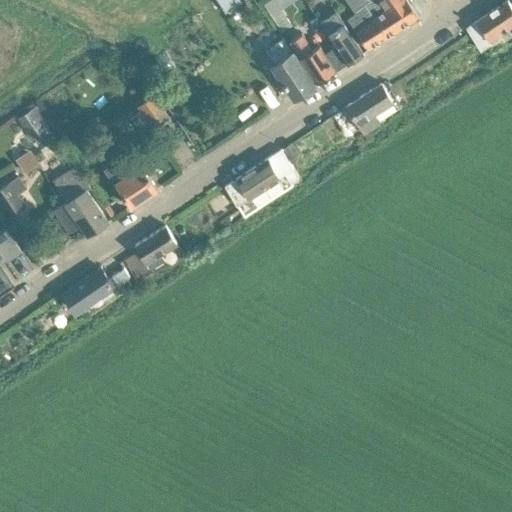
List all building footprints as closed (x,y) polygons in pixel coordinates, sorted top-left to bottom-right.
[(215,0),(225,13),(241,1),(239,0),(215,0)] [(290,23),(275,0),(267,0),(263,3),(280,29),(290,23)] [(419,16),(408,0),(348,0),(355,11),(348,16),(358,31),(369,48),(419,16)] [(477,20),(466,27),(475,41),(480,49),(491,42),(502,34),(504,37),(511,33),(507,27),(511,23),(511,5),(508,0),(500,0),(475,17),(477,20)] [(321,21),(337,45),(348,63),(364,53),(336,11),(321,21)] [(348,63),(337,45),(325,53),(319,44),(312,48),(302,33),(290,40),(318,83),(348,63)] [(283,37),(264,50),(274,64),(273,65),(294,98),(314,85),(283,37)] [(399,68),(404,78),(421,71),(417,61),(399,68)] [(382,82),(349,103),(360,120),(363,125),(365,129),(374,123),(379,120),(373,111),(393,99),(382,82)] [(397,109),(415,98),(410,91),(393,103),(397,109)] [(154,127),(170,116),(154,93),(138,105),(154,127)] [(25,126),(42,114),(36,105),(18,117),(25,126)] [(236,130),(249,122),(243,113),(230,121),(236,130)] [(292,141),(282,147),(291,160),(300,154),(292,141)] [(299,176),(281,147),(225,183),(237,201),(284,171),(291,181),(299,176)] [(158,189),(147,172),(141,163),(115,181),(131,206),(158,189)] [(66,202),(55,209),(71,232),(82,225),(88,234),(108,221),(97,204),(86,188),(91,185),(82,172),(78,175),(74,177),(57,188),(66,202)] [(9,180),(0,185),(0,202),(9,215),(25,204),(9,180)] [(176,241),(176,240),(165,223),(135,243),(147,261),(151,267),(165,258),(161,251),(176,241)] [(6,228),(0,231),(0,251),(2,254),(6,261),(22,251),(6,228)] [(0,255),(2,254),(0,251),(0,292),(14,283),(0,261),(0,255)] [(113,285),(100,265),(63,290),(75,308),(113,285)] [(110,274),(117,284),(118,283),(123,291),(131,285),(126,277),(129,275),(123,266),(110,274)]
